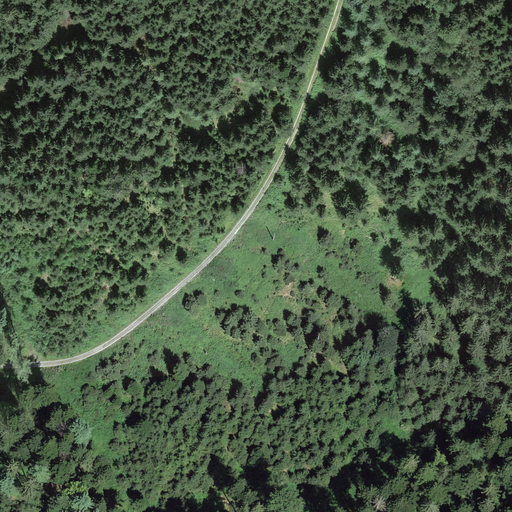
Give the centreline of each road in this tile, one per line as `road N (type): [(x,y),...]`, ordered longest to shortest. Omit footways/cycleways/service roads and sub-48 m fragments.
road 1 (track): [(339,0),(296,122),(258,197),(199,268),(98,351),(43,365),(0,363)]
road 2 (track): [(511,425),(465,438),(347,511)]
